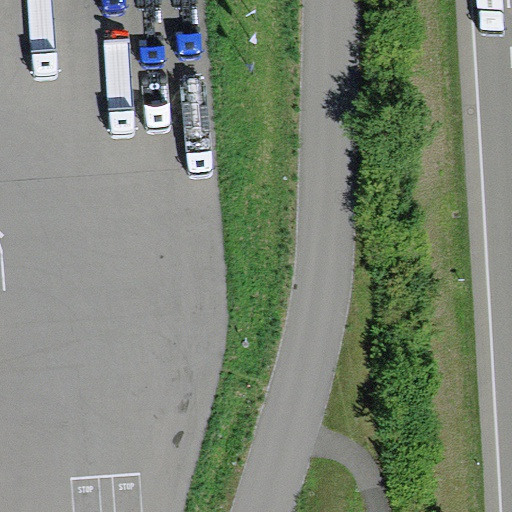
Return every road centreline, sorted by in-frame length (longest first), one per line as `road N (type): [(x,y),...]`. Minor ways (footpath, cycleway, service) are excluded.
road 1 (residential): [(264,511),(315,334),(329,233),(334,0)]
road 2 (track): [(288,429),(362,464),(379,511)]
